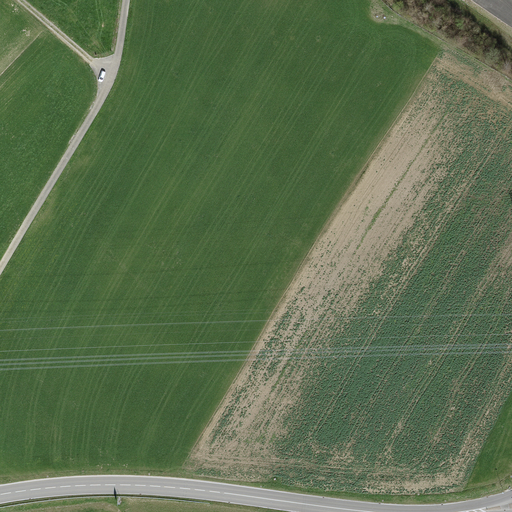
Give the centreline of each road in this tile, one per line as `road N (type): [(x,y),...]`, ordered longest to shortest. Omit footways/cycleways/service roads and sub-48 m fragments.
road 1 (primary): [(374,511),(133,484),(0,494)]
road 2 (track): [(0,267),(110,79),(124,0)]
road 3 (track): [(15,0),(110,79)]
